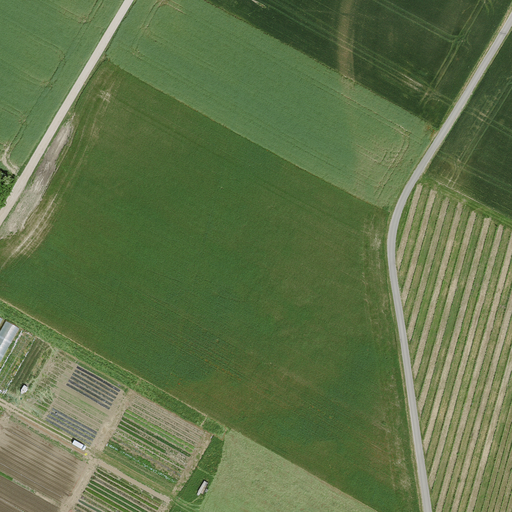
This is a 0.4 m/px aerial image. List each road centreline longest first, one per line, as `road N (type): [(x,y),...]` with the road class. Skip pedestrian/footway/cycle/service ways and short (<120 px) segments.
road 1 (track): [(428,511),(393,233),(415,176),(511,19)]
road 2 (track): [(0,219),(130,0)]
